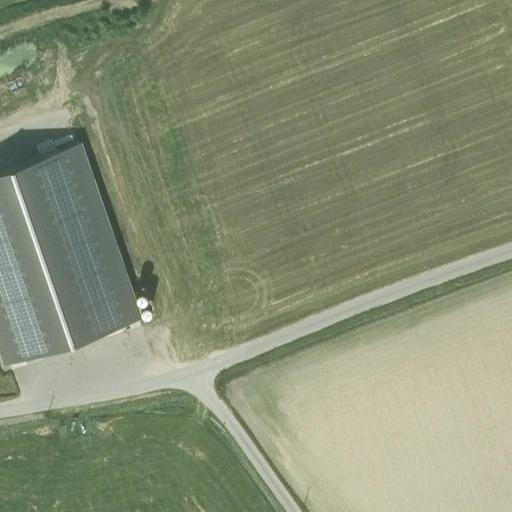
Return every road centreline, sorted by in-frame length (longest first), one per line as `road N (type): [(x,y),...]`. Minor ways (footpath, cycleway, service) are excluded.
road 1 (unclassified): [(194,372),(511,257)]
road 2 (unclassified): [(0,404),(194,372)]
road 3 (unclassified): [(194,372),(293,511)]
